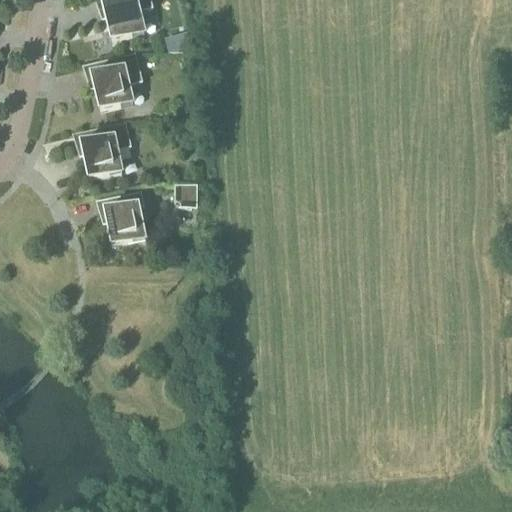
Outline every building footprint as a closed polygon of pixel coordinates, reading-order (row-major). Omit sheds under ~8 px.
[(140,17),(153,13),(149,0),(104,0),(96,2),(100,16),(104,15),(106,25),(107,25),(112,47),(145,38),(140,17)] [(143,88),(136,59),(85,72),(88,86),(92,85),(95,95),(101,116),(134,108),(129,91),(143,88)] [(118,155),(131,153),(126,128),(75,140),(78,154),(82,153),(84,163),(85,163),(90,185),(123,178),(118,155)] [(175,213),(196,212),(196,191),(175,190),(175,213)] [(146,245),(139,213),(144,212),(141,198),(98,207),(101,221),(106,220),(108,230),(113,252),(146,245)]
